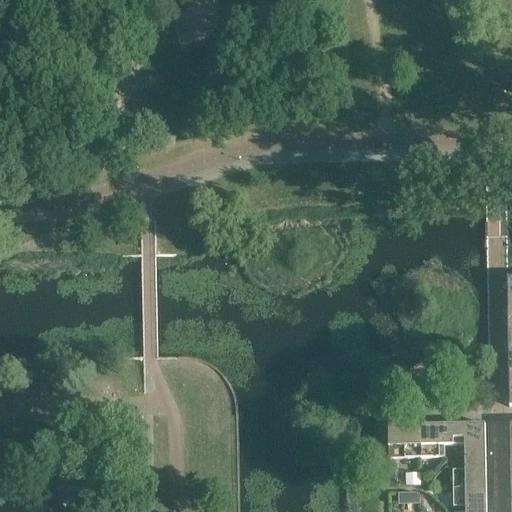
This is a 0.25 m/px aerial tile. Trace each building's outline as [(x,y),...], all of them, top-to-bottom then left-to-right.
[(485,457),(485,425),(452,426),(453,446),(464,446),(464,458),(485,457)] [(421,459),(420,426),(388,427),(388,448),(404,447),(405,459),(421,459)] [(453,446),(452,426),(420,426),(421,459),(445,459),(445,447),(453,446)] [(486,489),(485,457),(464,458),(465,466),(453,466),(453,490),(486,489)] [(486,511),(486,489),(453,490),(453,511),(486,511)]
